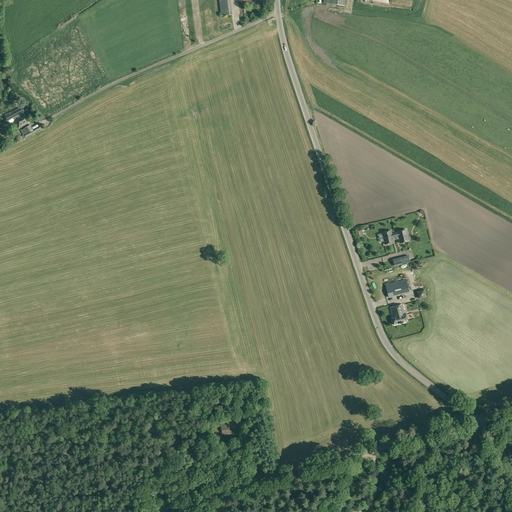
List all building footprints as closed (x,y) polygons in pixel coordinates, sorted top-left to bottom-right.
[(230,0),(218,0),(221,16),(232,15),(230,0)] [(14,120),(19,128),(29,123),(24,114),(23,113),(24,112),(22,106),(13,111),(4,114),(7,121),(13,118),(14,120)] [(20,131),(23,135),(32,130),(30,125),(20,131)] [(398,236),(400,243),(408,241),(408,240),(409,240),(408,236),(407,236),(406,229),(397,232),(397,233),(395,233),(396,237),(398,236)] [(382,234),(381,234),(382,238),(383,238),(385,244),(393,242),(392,237),(395,237),(394,234),(391,234),(390,231),(382,233),(382,234)] [(385,285),(388,297),(409,292),(406,279),(385,285)] [(391,318),(393,325),(408,321),(406,314),(405,313),(404,313),(402,304),(390,307),(393,317),(391,318)] [(234,431),(233,426),(228,427),(227,426),(222,427),(223,434),(234,431)]
